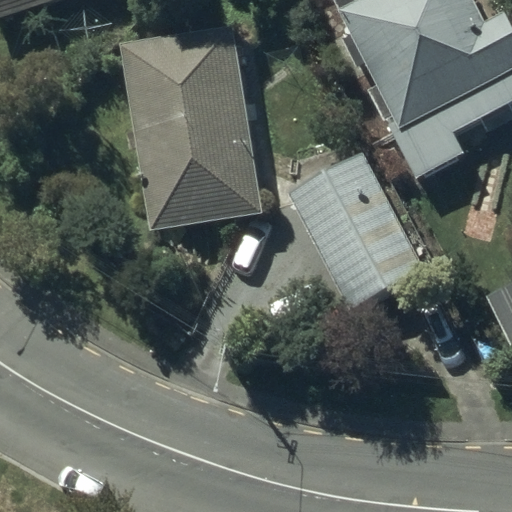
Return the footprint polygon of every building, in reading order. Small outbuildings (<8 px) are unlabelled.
[(0,0),(0,32),(99,0),(0,0)] [(390,135),(420,193),(467,166),(456,146),(511,117),(511,39),(507,30),(487,40),(467,0),(329,0),(353,47),(344,52),(360,82),(367,78),(379,101),(371,105),(387,137),(390,135)] [(121,58),(150,245),(266,227),(239,40),(121,58)] [(367,168),(292,207),(353,324),(428,285),(367,168)] [(511,293),(487,306),(511,358),(511,293)]
